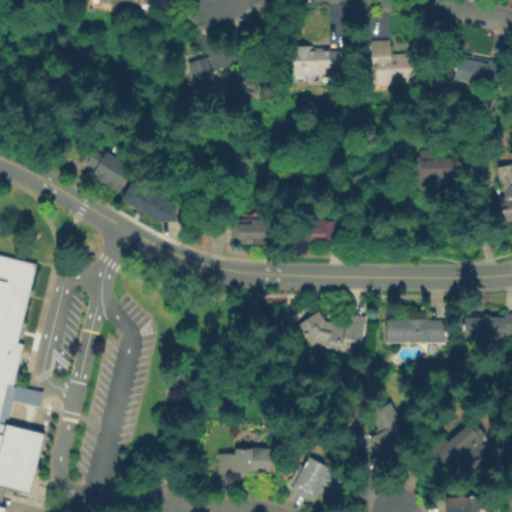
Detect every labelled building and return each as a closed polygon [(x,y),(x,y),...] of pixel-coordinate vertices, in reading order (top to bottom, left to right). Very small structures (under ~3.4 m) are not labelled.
[(373,43),(392,42),(393,62),(427,60),(428,83),(375,85),(373,43)] [(292,77),(292,49),(346,49),(346,77),(292,77)] [(460,57),(506,64),(502,90),(457,83),(460,57)] [(189,65),(207,59),(216,85),(250,73),(257,95),(205,113),(189,65)] [(92,143),(136,168),(121,195),(92,179),(97,168),(83,160),(92,143)] [(511,215),(510,199),(504,200),(502,182),(499,183),(496,156),(511,154),(511,179),(510,180),(511,184),(511,183),(511,215)] [(435,189),(412,188),(412,160),(455,161),(455,180),(435,180),(435,189)] [(119,198),(164,225),(176,206),(132,178),(119,198)] [(232,247),(231,208),(281,208),(281,247),(232,247)] [(310,242),(311,212),(349,212),(349,242),(310,242)] [(29,389),(35,401),(30,422),(20,422),(23,407),(16,396),(3,393),(0,405),(0,421),(43,432),(28,493),(2,487),(0,494),(0,504),(2,505),(0,511),(0,253),(34,261),(13,347),(19,348),(10,385),(29,389)] [(359,353),(320,346),(320,347),(309,345),(297,326),(319,311),(325,321),(346,325),(348,314),(365,317),(359,353)] [(465,314),(490,314),(490,318),(499,318),(499,313),(511,313),(511,337),(504,337),(504,343),(476,343),(476,336),(464,336),(465,314)] [(386,343),(387,320),(406,320),(406,319),(427,319),(427,320),(445,320),(445,343),(386,343)] [(409,440),(376,457),(367,439),(378,433),(368,412),(390,401),(409,440)] [(444,439),(447,443),(467,425),(493,455),(473,472),(475,475),(464,483),(448,464),(443,468),(430,453),(438,446),(437,445),(444,439)] [(234,448),(270,448),(270,473),(262,473),(262,478),(235,478),(235,474),(218,474),(218,454),(234,454),(234,448)] [(305,455),(346,477),(335,497),(320,489),(313,501),(288,487),(305,455)] [(445,511),(445,496),(479,495),(479,511),(445,511)]
